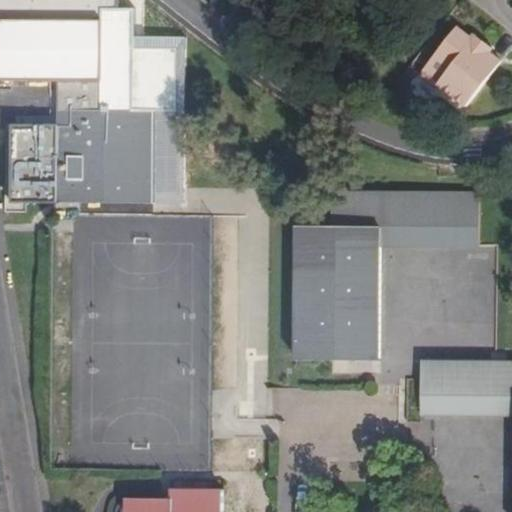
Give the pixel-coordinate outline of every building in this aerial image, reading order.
[(13,124),(11,202),(154,204),(155,111),(135,111),(137,10),(102,10),(102,21),(2,20),(2,80),(59,81),(59,125),(13,124)] [(446,90),(472,110),(506,66),(462,31),(425,78),(443,93),(446,90)] [(298,227),(296,359),(383,359),(384,247),(478,248),(478,193),(332,191),(332,227),(298,227)] [(511,360),(423,361),(424,416),(511,417),(511,360)] [(223,511),(223,489),(174,489),(173,499),(158,499),(127,499),(126,511),(223,511)]
